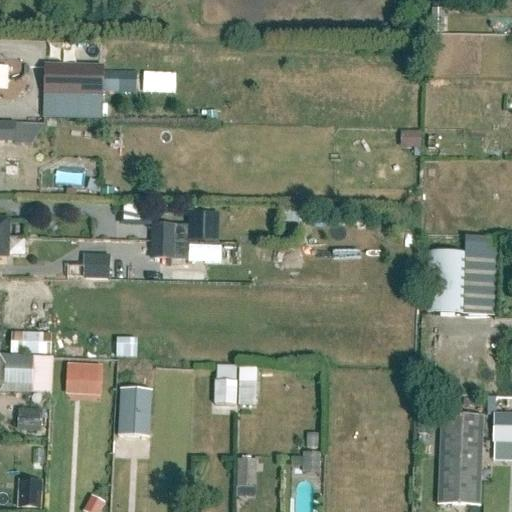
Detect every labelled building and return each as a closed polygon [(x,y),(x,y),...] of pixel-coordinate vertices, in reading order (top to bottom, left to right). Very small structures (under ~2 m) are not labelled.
[(42,80),(102,81),(102,66),(43,65),(42,80)] [(101,97),(102,81),(42,80),(42,96),(101,97)] [(0,142),(13,143),(13,145),(31,145),(44,126),(14,125),(0,124),(0,142)] [(420,135),(406,135),(406,147),(420,147),(420,135)] [(198,214),(198,241),(215,241),(215,214),(198,214)] [(188,262),(189,226),(151,225),(149,260),(188,262)] [(465,317),(467,255),(424,253),(422,315),(465,317)] [(78,255),(78,268),(63,267),(63,280),(104,281),(105,255),(78,255)] [(11,333),(10,355),(51,357),(51,335),(11,333)] [(0,392),(46,393),(47,357),(0,357),(0,392)] [(100,397),(101,367),(66,365),(64,396),(100,397)] [(215,384),(214,406),(235,407),(236,384),(215,384)] [(148,439),(150,392),(119,391),(116,437),(148,439)] [(33,433),(36,412),(14,409),(11,430),(33,433)] [(484,418),(442,417),(438,506),(480,507),(484,418)] [(494,444),(511,443),(511,419),(495,419),(494,444)] [(308,439),(308,448),(319,448),(319,439),(308,439)] [(319,455),(304,455),(304,466),(319,466),(319,455)] [(254,488),(255,461),(236,461),(236,488),(254,488)] [(20,482),(19,508),(40,509),(42,484),(20,482)] [(94,511),(98,511),(103,504),(91,498),(86,507),(94,511)]
